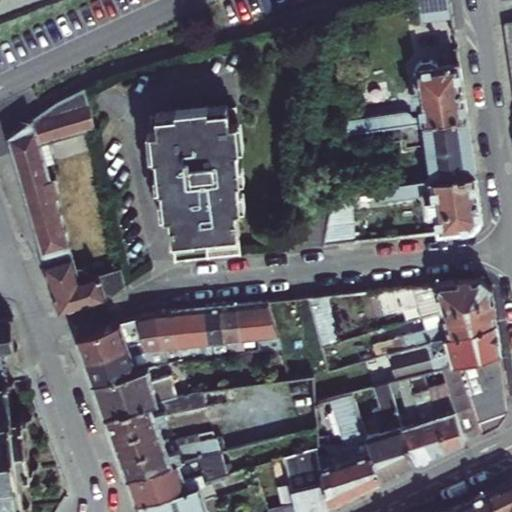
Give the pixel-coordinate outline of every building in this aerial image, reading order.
[(450,0),(416,0),(420,23),(453,19),(450,0)] [(321,15),(319,27),(342,23),(340,11),(340,10),(321,15)] [(345,134),(422,123),(467,116),(459,63),(437,67),(436,63),(430,60),(420,61),(414,68),(417,90),(413,91),(410,93),(411,101),(414,103),(420,103),(421,115),(411,117),(411,115),(409,113),(407,112),(346,121),(345,134)] [(92,131),(92,129),(82,88),(56,101),(8,136),(13,153),(59,312),(107,297),(126,285),(121,266),(90,277),(88,271),(80,267),(76,268),(55,196),(60,195),(55,178),(50,179),(46,165),(53,163),(48,144),(92,131)] [(243,253),(241,234),(243,234),(240,209),(245,209),(242,181),(245,181),(241,148),(243,148),(239,106),(211,109),(211,107),(179,109),(179,113),(152,116),(156,158),(159,158),(162,189),(165,189),(168,217),(173,217),(176,241),(178,241),(179,259),(243,253)] [(467,116),(422,123),(431,180),(475,174),(467,116)] [(475,174),(431,180),(376,188),(377,201),(418,195),(419,194),(420,193),(421,192),(421,190),(421,189),(431,188),(433,200),(428,201),(426,204),(427,212),(430,214),(435,213),(438,232),(472,228),(481,217),(475,174)] [(329,214),(323,245),(356,241),(349,192),(333,194),(329,214)] [(329,214),(290,212),(289,249),(306,247),(323,245),(329,214)] [(480,277),(388,287),(395,310),(439,297),(443,311),(493,296),(492,287),(480,277)] [(307,296),(316,326),(334,321),(326,294),(307,296)] [(406,349),(496,323),(493,296),(443,311),(428,316),(431,327),(402,336),(406,349)] [(250,302),(257,338),(259,350),(274,348),(279,348),(278,345),(276,337),(266,300),(250,302)] [(235,304),(241,340),(257,338),(250,302),(235,304)] [(219,305),(225,342),(241,340),(235,304),(219,305)] [(210,343),(225,342),(219,305),(203,307),(210,343)] [(187,309),(194,345),(210,343),(203,307),(187,309)] [(178,347),(194,345),(187,309),(171,311),(178,347)] [(155,313),(162,348),(178,347),(171,311),(155,313)] [(165,363),(162,348),(155,313),(139,315),(144,342),(149,367),(165,363)] [(85,358),(129,346),(144,342),(139,315),(138,315),(77,335),(85,358)] [(0,511),(0,508),(17,507),(17,510),(20,509),(20,511),(25,511),(25,510),(30,509),(29,505),(25,505),(20,473),(26,472),(26,478),(33,477),(32,472),(39,471),(38,466),(31,466),(26,423),(32,422),(32,415),(24,417),(24,410),(18,411),(19,417),(13,418),(9,387),(14,386),(13,381),(8,382),(6,371),(6,368),(6,366),(5,364),(4,351),(11,350),(13,350),(15,350),(18,349),(17,346),(15,346),(11,321),(14,320),(14,317),(0,319),(0,511)] [(389,383),(462,362),(501,352),(496,323),(406,349),(381,356),(389,383)] [(93,380),(137,369),(129,346),(85,358),(93,380)] [(501,352),(462,362),(473,399),(482,431),(510,417),(501,352)] [(180,359),(172,361),(173,369),(184,366),(182,358),(180,359)] [(105,413),(176,396),(171,375),(152,379),(149,367),(137,369),(93,380),(105,413)] [(188,392),(176,396),(105,413),(118,449),(163,436),(159,421),(169,419),(171,421),(203,413),(205,407),(204,404),(210,403),(221,436),(215,437),(219,450),(318,429),(315,403),(313,376),(307,378),(289,380),(188,392)] [(409,447),(402,426),(395,402),(389,383),(374,386),(388,429),(366,435),(382,480),(417,462),(409,447)] [(446,448),(436,413),(428,385),(411,390),(415,402),(417,408),(420,419),(434,454),(446,448)] [(382,480),(366,435),(352,393),(315,403),(318,429),(319,442),(332,439),(355,433),(361,453),(334,464),(323,468),(330,505),(382,480)] [(482,431),(473,399),(454,406),(464,440),(482,431)] [(417,408),(415,402),(408,404),(410,410),(417,408)] [(464,440),(454,406),(436,413),(446,448),(464,440)] [(434,454),(420,419),(402,426),(409,447),(417,462),(434,454)] [(120,454),(127,474),(197,455),(219,450),(215,437),(200,441),(198,433),(174,439),(164,441),(120,454)] [(118,449),(120,454),(164,441),(163,436),(118,449)] [(319,442),(319,447),(323,468),(334,464),(332,439),(319,442)] [(314,511),(330,505),(323,468),(319,447),(270,462),(274,476),(288,472),(298,511),(314,511)] [(137,500),(224,475),(234,472),(231,462),(224,464),(224,461),(201,468),(197,455),(127,474),(137,500)] [(140,511),(167,511),(207,499),(216,496),(213,487),(226,483),(224,475),(137,500),(140,511)] [(511,511),(511,479),(487,491),(496,511),(503,511),(508,509),(509,511),(511,511)] [(496,511),(487,491),(464,502),(468,511),(496,511)] [(211,511),(207,499),(167,511),(211,511)] [(468,511),(464,502),(443,511),(468,511)]
